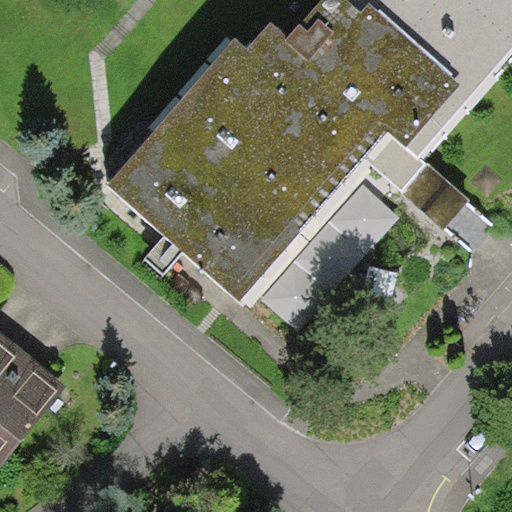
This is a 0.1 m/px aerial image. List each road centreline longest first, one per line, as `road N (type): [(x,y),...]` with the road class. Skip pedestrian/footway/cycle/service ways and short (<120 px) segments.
road 1 (residential): [(0,224),(211,402)]
road 2 (residential): [(511,362),(383,511)]
road 3 (residential): [(72,511),(211,402)]
road 4 (residential): [(211,402),(337,511)]
